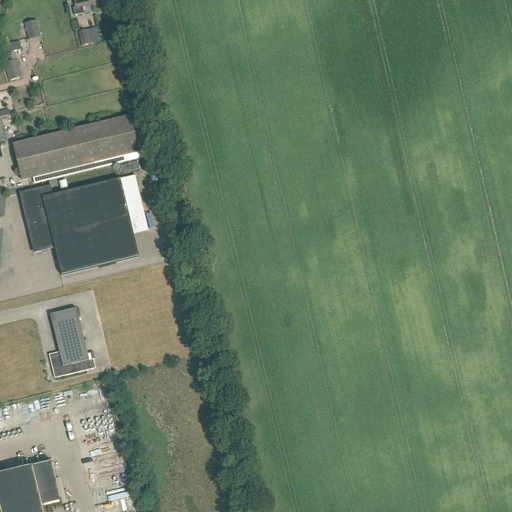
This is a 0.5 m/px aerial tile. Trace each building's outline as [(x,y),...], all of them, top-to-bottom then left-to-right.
[(99,3),(98,0),(74,0),(77,8),(73,9),(75,16),(85,14),(83,7),(99,3)] [(25,24),(29,40),(41,37),(37,21),(25,24)] [(80,33),(83,47),(92,45),(88,31),(80,33)] [(6,64),(11,81),(21,79),(16,61),(12,62),(10,52),(21,50),(19,42),(3,46),(7,64),(6,64)] [(141,158),(139,152),(131,117),(13,145),(19,170),(18,170),(16,171),(16,173),(16,175),(18,176),(19,177),(21,176),(22,181),(33,178),(34,184),(96,169),(141,158)] [(120,180),(96,186),(53,196),(51,187),(21,194),(35,252),(55,248),(61,277),(139,257),(120,180)] [(55,379),(96,370),(96,369),(94,360),(89,361),(77,309),(50,316),(60,353),(49,356),(55,379)] [(0,511),(43,511),(42,507),(62,502),(52,462),(0,474),(0,511)]
